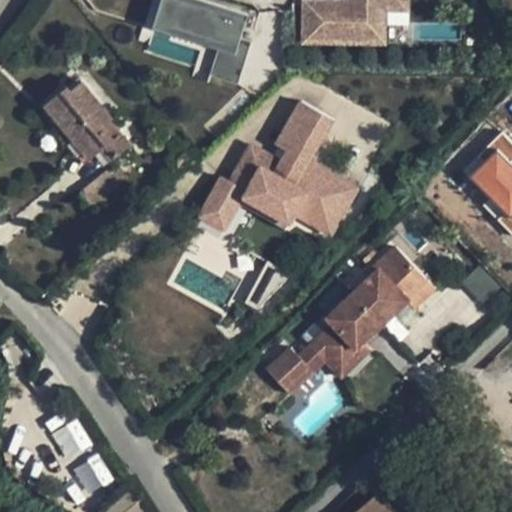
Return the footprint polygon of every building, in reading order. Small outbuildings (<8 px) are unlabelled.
[(163,0),(155,27),(223,49),(236,53),(240,37),(248,14),(204,0),(163,0)] [(350,0),(349,6),(312,0),(298,0),(292,35),(344,44),(345,37),(368,41),(374,7),(397,11),(398,0),(350,0)] [(236,53),(223,49),(214,73),(242,83),(255,42),(240,37),(236,53)] [(45,105),(88,158),(99,149),(109,161),(130,142),(110,118),(112,116),(82,80),(71,90),(67,86),(45,105)] [(314,159),(335,120),(302,102),(275,155),(252,143),(231,182),(223,178),(202,218),(231,234),(249,200),(296,226),(300,218),(335,237),(363,185),(314,159)] [(511,237),(511,145),(503,135),(477,156),(484,164),(470,176),(504,217),(499,221),(511,237)] [(112,172),(123,185),(130,179),(120,166),(112,172)] [(81,193),(94,208),(123,185),(112,172),(110,170),(81,193)] [(371,277),(354,293),(385,325),(410,301),(430,282),(396,246),(367,274),(371,277)] [(262,305),(296,274),(274,262),(253,299),(262,305)] [(437,289),(430,282),(410,301),(416,308),(437,289)] [(385,325),(354,293),(328,318),(334,324),(311,345),(326,360),(329,357),(343,359),(346,362),(366,343),(385,325)] [(491,316),(474,299),(455,318),(472,335),(491,316)] [(366,343),(346,362),(352,369),(372,349),(366,343)] [(291,349),(268,372),(291,395),(326,360),(311,345),(299,357),(291,349)] [(329,357),(326,360),(343,377),(352,369),(346,362),(343,359),(329,357)] [(76,418),(51,433),(68,460),(93,444),(76,418)] [(73,467),(87,494),(113,481),(98,454),(73,467)] [(143,511),(128,492),(100,511),(143,511)] [(357,511),(395,511),(380,493),(357,511)]
